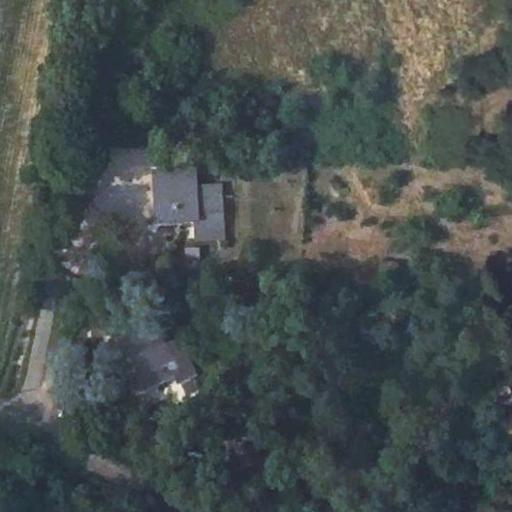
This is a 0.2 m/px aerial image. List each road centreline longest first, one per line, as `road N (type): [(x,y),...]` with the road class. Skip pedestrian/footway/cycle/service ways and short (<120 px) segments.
road 1 (unknown): [(32,440),(88,217),(131,212),(146,244)]
road 2 (residential): [(0,435),(32,440),(175,511)]
